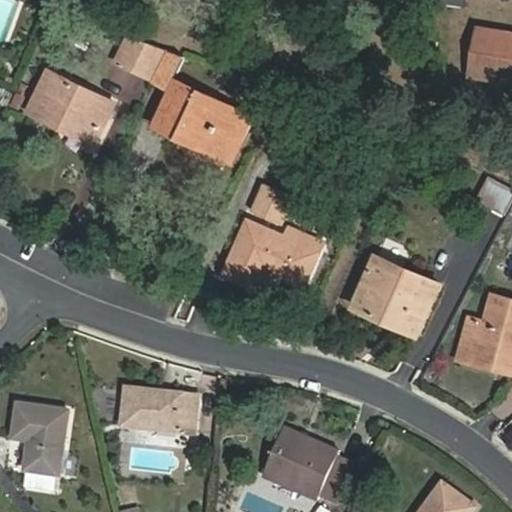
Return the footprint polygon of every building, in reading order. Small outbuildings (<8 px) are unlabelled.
[(511,80),(511,30),(483,23),(471,70),(511,80)] [(120,60),(159,79),(172,49),(131,32),(120,60)] [(172,49),(159,79),(172,86),(186,55),(172,49)] [(94,142),(113,102),(51,71),(31,114),(94,142)] [(158,129),(180,139),(183,133),(207,145),(204,150),(227,162),(249,114),(179,81),(158,129)] [(183,133),(180,139),(204,150),(207,145),(183,133)] [(509,220),(511,213),(511,190),(494,180),(480,205),(509,220)] [(285,224),(297,198),(268,185),(257,212),(285,224)] [(308,288),(325,252),(288,236),(253,220),(227,277),(263,292),(272,273),(308,288)] [(288,236),(325,252),(330,242),(292,225),(288,236)] [(421,337),(445,283),(379,256),(356,307),(421,337)] [(511,298),(496,293),(475,358),(511,368),(511,298)] [(197,432),(202,394),(128,387),(124,426),(197,432)] [(219,395),(202,394),(197,432),(216,434),(219,395)] [(64,474),(71,410),(20,404),(16,437),(32,440),(28,470),(64,474)] [(322,497),(326,490),(341,454),(343,449),(286,425),(266,471),(322,497)] [(341,454),(326,490),(341,496),(357,460),(341,454)] [(472,511),(477,506),(442,482),(422,511),(472,511)] [(369,511),(361,501),(356,511),(369,511)]
